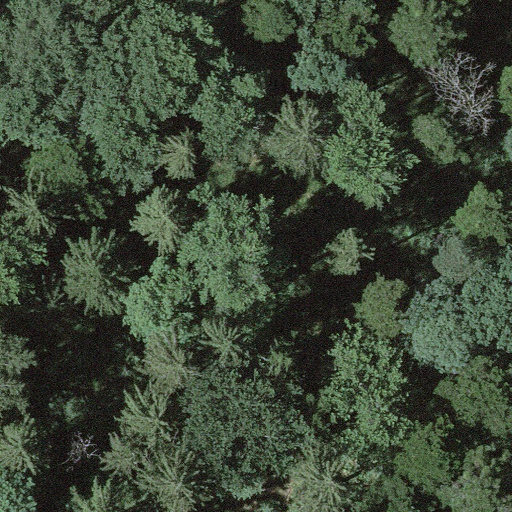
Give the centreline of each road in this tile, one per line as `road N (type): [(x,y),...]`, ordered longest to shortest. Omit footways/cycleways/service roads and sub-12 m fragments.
road 1 (track): [(0,251),(350,168),(511,66)]
road 2 (track): [(240,196),(73,353),(0,405)]
